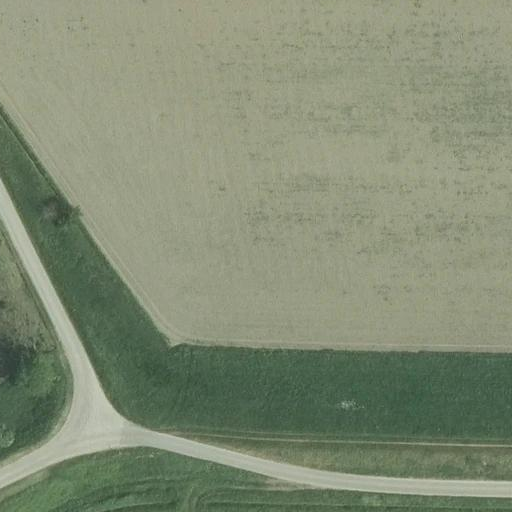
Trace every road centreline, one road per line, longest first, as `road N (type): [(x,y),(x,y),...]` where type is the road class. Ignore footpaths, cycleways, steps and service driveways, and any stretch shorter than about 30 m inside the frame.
road 1 (track): [(511,494),(329,481),(90,433)]
road 2 (unclassified): [(0,478),(90,433),(75,350),(0,191)]
